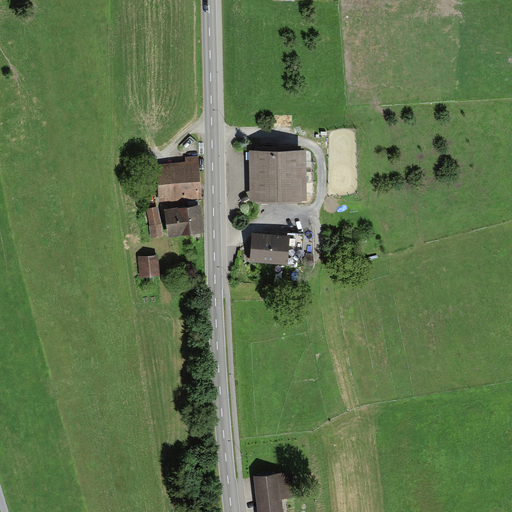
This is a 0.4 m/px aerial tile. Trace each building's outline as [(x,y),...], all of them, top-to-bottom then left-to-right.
[(304,146),(251,147),(252,195),(305,194),(304,146)] [(161,202),(201,198),(197,155),(185,156),(186,161),(157,164),(161,202)] [(165,211),(169,237),(204,231),(200,205),(165,211)] [(145,210),(151,239),(163,236),(158,208),(145,210)] [(253,230),(250,258),(287,261),(290,233),(253,230)] [(158,256),(139,257),(140,277),(159,276),(158,256)] [(292,468),(254,473),(258,511),(283,511),(282,496),(295,495),(292,468)]
